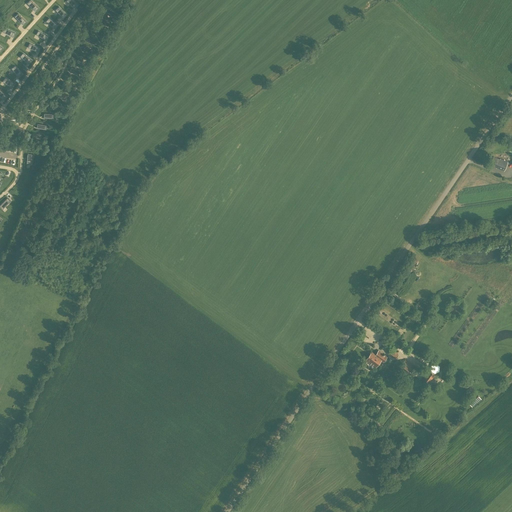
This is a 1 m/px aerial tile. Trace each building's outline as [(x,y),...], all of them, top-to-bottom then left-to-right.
[(73,0),(69,0),(68,2),(74,7),(75,7),(76,8),(79,4),(77,3),(73,0)] [(32,1),(29,4),(34,10),(35,11),(39,8),(37,6),(32,1)] [(104,4),(102,8),(113,16),(115,14),(116,13),(116,12),(104,4)] [(60,8),(57,11),(62,17),(63,18),(67,15),(65,13),(60,8)] [(19,15),(16,18),(22,23),(23,25),(26,21),(25,20),(19,15)] [(102,17),(100,21),(106,25),(108,21),(102,17)] [(51,19),(48,22),(54,27),(55,28),(58,25),(56,24),(51,19)] [(6,28),(4,32),(11,36),(13,37),(15,33),(13,32),(6,28)] [(40,31),(38,35),(45,39),(46,40),(49,36),(47,35),(40,31)] [(89,36),(86,40),(93,44),(95,40),(89,36)] [(32,44),(30,48),(37,51),(38,52),(40,48),(38,47),(32,44)] [(25,54),(22,58),(28,63),(29,64),(32,60),(30,59),(25,54)] [(78,57),(76,61),(82,65),(85,62),(78,57)] [(17,67),(13,70),(18,76),(19,77),(23,74),(21,73),(17,67)] [(7,79),(5,82),(11,86),(13,87),(15,84),(13,82),(7,79)] [(35,91),(29,98),(32,102),(39,94),(35,91)] [(13,126),(5,135),(12,140),(19,131),(21,130),(14,124),(13,126)] [(497,167),(496,168),(504,171),(508,162),(500,158),(500,159),(493,157),(490,164),(497,167)] [(6,199),(1,204),(4,208),(9,202),(10,201),(7,198),(6,199)] [(391,348),(387,353),(395,359),(398,355),(397,354),(398,353),(391,348)] [(387,357),(378,351),(375,355),(372,352),(366,360),(376,367),(381,361),(383,363),(387,357)] [(415,367),(405,359),(398,368),(408,376),(415,367)] [(429,367),(439,373),(442,368),(432,362),(429,367)] [(435,374),(429,369),(423,378),(429,382),(435,374)] [(479,396),(469,403),(472,407),(481,399),(479,396)]
